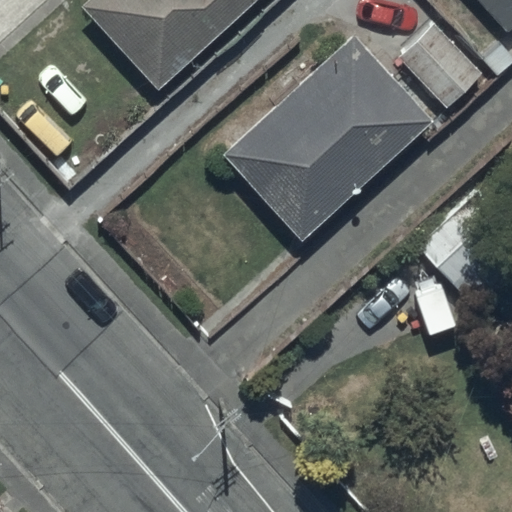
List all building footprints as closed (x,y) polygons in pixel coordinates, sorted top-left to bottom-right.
[(87,0),(80,7),(157,91),(256,0),(87,0)] [(511,0),(473,0),(509,36),(511,32),(511,0)] [(481,74),(434,24),(399,58),(446,107),(481,74)] [(350,36),(221,154),(300,241),(429,123),(350,36)] [(511,285),(511,222),(477,187),(417,246),(483,314),(511,285)]
